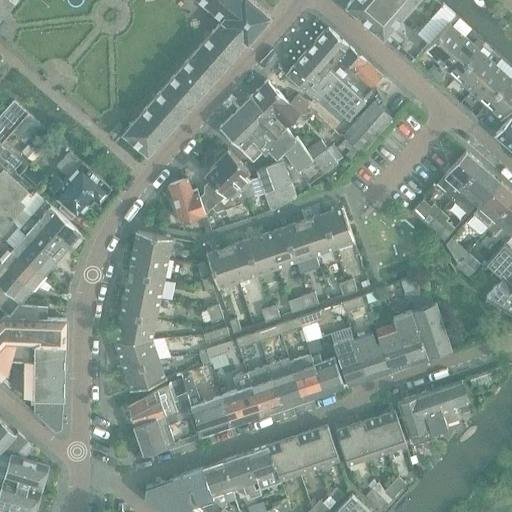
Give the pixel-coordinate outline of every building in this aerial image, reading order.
[(269,18),(249,0),(0,0),(0,17),(14,0),(198,0),(222,20),(124,133),(148,155),(247,42),(248,43),(269,18)] [(349,0),(345,5),(382,37),(403,14),(386,0),(349,0)] [(414,0),(386,0),(403,14),(414,0)] [(449,23),(424,51),(440,65),(464,37),(449,23)] [(293,66),(285,74),(299,86),(316,101),(322,96),(350,120),(365,102),(361,99),(373,84),(380,77),(381,76),(364,62),(365,61),(327,27),(293,66)] [(440,65),(455,79),(480,51),(464,37),(440,65)] [(455,79),(470,92),(495,64),(480,51),(455,79)] [(470,92),(485,106),(510,78),(495,64),(470,92)] [(435,70),(431,75),(438,82),(442,77),(435,70)] [(501,120),(511,107),(511,79),(510,78),(485,106),(501,120)] [(286,126),(307,105),(297,94),(289,102),(267,80),(250,96),(272,119),(274,116),(286,126)] [(267,151),(275,159),(278,156),(283,162),(267,168),(281,205),(297,197),(295,192),(338,164),(335,161),(327,149),(325,150),(311,160),(306,150),(296,137),(294,139),(286,126),(274,116),(272,119),(250,96),(235,111),(257,134),(259,133),(269,143),(265,147),(267,151)] [(26,113),(13,102),(0,116),(0,141),(2,139),(26,113)] [(391,119),(373,103),(344,137),(362,152),(391,119)] [(262,150),(265,153),(267,151),(265,147),(269,143),(259,133),(257,134),(235,111),(219,127),(246,154),(252,160),(262,150)] [(511,114),(494,135),(511,151),(511,114)] [(0,141),(0,158),(14,171),(24,159),(2,139),(0,141)] [(325,150),(319,142),(306,150),(311,160),(325,150)] [(333,144),(327,149),(335,161),(343,156),(333,144)] [(252,194),(251,179),(245,174),(248,171),(227,149),(225,151),(220,150),(215,155),(216,160),(213,163),(247,196),(252,194)] [(442,175),(436,182),(447,191),(445,193),(451,198),(480,166),(463,151),(446,170),(445,172),(442,175)] [(96,202),(109,187),(69,152),(57,166),(63,171),(57,177),(55,175),(46,185),(80,216),(94,200),(96,202)] [(213,163),(215,164),(205,174),(211,181),(204,187),(204,194),(199,197),(205,215),(206,214),(239,204),(235,200),(247,196),(213,163)] [(28,164),(18,175),(27,183),(33,188),(40,180),(43,177),(28,164)] [(480,166),(451,198),(467,212),(475,203),(477,205),(498,181),(480,166)] [(255,172),(271,211),(281,205),(267,168),(255,172)] [(32,196),(3,170),(0,172),(0,235),(0,236),(13,222),(10,220),(23,206),(32,196)] [(205,215),(199,197),(196,189),(191,191),(187,179),(167,185),(180,223),(201,216),(205,215)] [(478,206),(473,212),(489,227),(511,201),(511,194),(498,181),(477,205),(478,206)] [(80,233),(44,201),(34,193),(32,196),(23,206),(68,247),(80,233)] [(511,201),(489,227),(487,230),(493,235),(501,226),(510,235),(511,235),(511,233),(511,201)] [(418,203),(410,212),(426,226),(434,217),(418,203)] [(10,220),(13,222),(18,227),(56,261),(68,247),(23,206),(10,220)] [(355,243),(342,207),(322,214),(335,250),(355,243)] [(205,215),(201,216),(206,232),(212,230),(206,214),(205,215)] [(322,214),(302,221),(315,257),(335,250),(322,214)] [(443,241),(451,232),(434,217),(426,226),(443,241)] [(302,221),(283,227),(296,264),(315,257),(302,221)] [(6,241),(14,248),(44,275),(56,261),(18,227),(6,241)] [(283,227),(264,234),(277,271),(296,264),(283,227)] [(171,239),(136,232),(132,253),(167,259),(171,239)] [(264,234),(245,241),(258,278),(277,271),(264,234)] [(445,247),(455,264),(466,253),(451,239),(445,247)] [(245,241),(225,248),(238,285),(258,278),(245,241)] [(491,289),(485,296),(511,313),(511,252),(502,244),(486,263),(501,277),(491,289)] [(0,259),(32,288),(44,275),(14,248),(8,255),(0,248),(0,259)] [(205,255),(218,292),(238,285),(225,248),(205,255)] [(132,253),(128,273),(163,279),(167,259),(132,253)] [(466,253),(455,264),(454,266),(467,278),(479,264),(466,253)] [(0,306),(8,314),(22,301),(32,288),(0,259),(0,306)] [(208,275),(204,264),(196,267),(200,277),(208,275)] [(128,273),(125,290),(124,293),(160,299),(163,279),(128,273)] [(214,288),(210,276),(202,279),(206,291),(214,288)] [(358,290),(357,289),(354,279),(346,282),(350,293),(358,290)] [(339,284),(341,289),(343,295),(350,293),(346,282),(339,284)] [(404,292),(407,302),(422,297),(419,287),(416,288),(404,292)] [(319,303),(315,291),(307,294),(311,306),(319,303)] [(373,292),(366,294),(368,302),(376,300),(373,292)] [(124,293),(120,313),(156,319),(160,299),(124,293)] [(289,300),(293,312),(311,306),(307,294),(289,300)] [(431,294),(412,301),(414,307),(433,300),(431,294)] [(361,296),(342,302),(346,312),(364,305),(361,296)] [(452,348),(436,299),(433,300),(414,307),(411,308),(412,309),(427,356),(452,348)] [(8,314),(2,316),(0,318),(0,343),(5,338),(36,340),(35,343),(60,344),(59,350),(65,350),(67,317),(47,316),(48,303),(22,301),(8,314)] [(224,318),(219,304),(207,308),(207,309),(211,320),(212,322),(224,318)] [(280,317),(276,305),(268,307),(272,319),(280,317)] [(261,310),(265,321),(272,319),(268,307),(261,310)] [(202,311),(201,313),(203,320),(206,321),(211,320),(207,309),(202,311)] [(412,309),(394,316),(396,322),(395,322),(409,362),(427,356),(412,309)] [(322,320),(319,311),(296,318),(300,328),(302,327),(317,322),(322,320)] [(120,313),(115,341),(152,340),(156,319),(120,313)] [(229,321),(233,332),(240,330),(236,318),(229,321)] [(296,318),(276,326),(279,335),(300,328),(296,318)] [(317,322),(302,327),(307,341),(318,337),(322,336),(317,322)] [(395,322),(376,328),(390,369),(409,362),(395,322)] [(229,334),(226,326),(215,330),(217,338),(229,334)] [(276,326),(256,332),(259,342),(279,335),(276,326)] [(203,334),(206,342),(217,338),(215,330),(203,334)] [(373,331),(354,338),(353,338),(367,377),(386,370),(373,331)] [(236,339),(239,348),(259,342),(256,332),(236,339)] [(354,338),(352,334),(333,340),(347,383),(367,377),(353,338),(354,338)] [(318,337),(307,341),(310,352),(322,349),(318,337)] [(0,343),(0,380),(7,372),(12,358),(24,359),(22,394),(34,395),(33,410),(55,430),(61,428),(65,350),(59,350),(60,344),(35,343),(36,340),(5,338),(0,343)] [(115,341),(124,369),(124,370),(158,359),(152,340),(115,341)] [(206,348),(209,357),(227,352),(224,343),(206,348)] [(209,362),(205,351),(199,353),(203,364),(209,362)] [(322,359),(320,352),(310,356),(322,392),(344,385),(334,355),(322,359)] [(302,399),(322,392),(310,356),(309,354),(288,361),(302,399)] [(302,399),(288,361),(287,358),(267,365),(281,406),(302,399)] [(130,389),(164,378),(158,359),(124,370),(130,389)] [(261,413),(281,406),(267,365),(247,372),(261,413)] [(492,369),(469,376),(473,387),(495,379),(492,369)] [(219,386),(221,394),(231,423),(261,413),(247,372),(232,376),(234,381),(219,386)] [(201,401),(198,394),(191,373),(180,377),(192,414),(199,433),(231,423),(221,394),(201,401)] [(157,388),(126,405),(133,424),(156,416),(156,418),(186,408),(189,415),(192,414),(180,377),(168,381),(169,384),(157,388)] [(461,379),(434,388),(439,404),(442,403),(444,409),(453,406),(454,410),(458,409),(460,412),(471,408),(461,379)] [(462,417),(466,420),(473,412),(471,408),(460,412),(458,409),(454,410),(453,406),(444,409),(442,403),(439,404),(434,388),(417,394),(429,428),(432,432),(448,428),(446,422),(462,417)] [(433,435),(432,432),(429,428),(417,394),(397,401),(410,439),(414,442),(433,435)] [(174,442),(167,423),(189,415),(186,408),(156,418),(156,416),(133,424),(142,453),(174,442)] [(406,444),(395,409),(376,416),(388,450),(406,444)] [(376,416),(355,423),(367,457),(388,450),(376,416)] [(0,450),(14,434),(0,421),(0,450)] [(335,430),(347,464),(367,457),(355,423),(335,430)] [(339,458),(327,424),(308,431),(319,465),(339,458)] [(308,431),(288,437),(299,471),(319,465),(308,431)] [(277,472),(279,478),(299,471),(288,437),(268,444),(278,472),(277,472)] [(254,480),(277,472),(278,472),(268,444),(245,452),(254,480)] [(241,485),(245,499),(261,493),(259,487),(256,488),(253,480),(254,480),(245,452),(223,460),(232,488),(241,485)] [(12,453),(4,479),(40,490),(48,463),(12,453)] [(203,466),(212,494),(213,498),(219,504),(223,507),(227,506),(225,501),(236,498),(232,488),(223,460),(203,466)] [(213,498),(212,494),(203,466),(181,474),(187,489),(191,488),(196,503),(213,498)] [(146,486),(145,495),(162,509),(173,497),(177,492),(191,505),(196,503),(191,488),(187,489),(181,474),(146,486)] [(405,481),(399,475),(392,482),(399,488),(405,481)] [(0,507),(15,511),(33,511),(40,490),(4,479),(0,477),(0,507)] [(386,489),(393,495),(399,488),(392,482),(386,489)] [(335,502),(343,494),(334,486),(327,494),(335,502)] [(381,509),(388,500),(372,486),(365,494),(381,509)] [(385,490),(384,491),(391,497),(393,495),(386,489),(385,490)] [(198,511),(191,505),(177,492),(173,497),(162,509),(165,511),(198,511)] [(373,511),(352,493),(338,509),(341,511),(373,511)] [(319,499),(308,511),(309,511),(326,511),(329,509),(319,499)] [(288,511),(291,510),(287,500),(274,508),(278,511),(288,511)]
